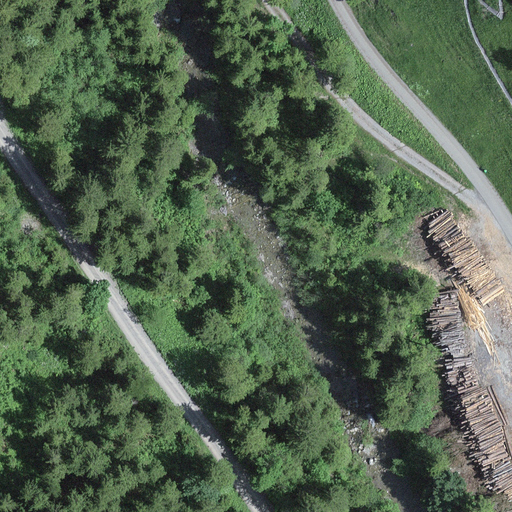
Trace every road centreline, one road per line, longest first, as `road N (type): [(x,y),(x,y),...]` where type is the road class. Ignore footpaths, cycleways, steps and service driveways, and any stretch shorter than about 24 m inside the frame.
road 1 (track): [(0,137),(258,511)]
road 2 (track): [(511,221),(353,109),(276,0)]
road 3 (unclassified): [(511,216),(342,0)]
